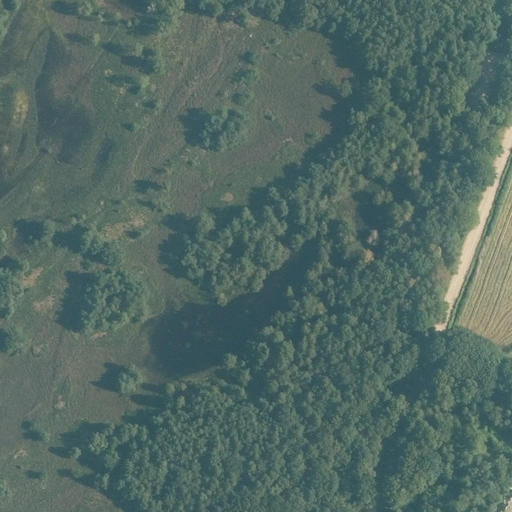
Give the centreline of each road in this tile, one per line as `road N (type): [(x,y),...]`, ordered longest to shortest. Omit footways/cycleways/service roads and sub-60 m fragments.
road 1 (track): [(433,349),(511,129)]
road 2 (track): [(372,511),(433,349)]
